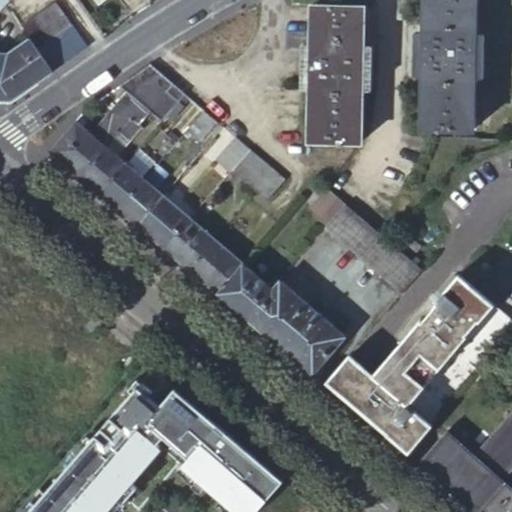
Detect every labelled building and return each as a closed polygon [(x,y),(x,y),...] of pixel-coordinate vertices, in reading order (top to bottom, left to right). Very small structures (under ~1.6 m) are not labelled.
[(473,129),(474,77),(475,32),(476,0),(423,0),(423,31),(422,75),(421,127),(435,128),(435,132),(438,132),(439,128),(473,129)] [(34,39),(55,69),(87,47),(66,16),(55,1),(23,24),(34,39)] [(360,141),(362,90),(364,43),(364,5),(312,4),(311,42),(310,88),(308,139),(338,140),(338,144),(342,145),(342,141),(360,141)] [(412,75),(422,75),(423,31),(413,30),(412,75)] [(475,32),(474,77),(485,77),(486,32),(475,32)] [(0,99),(10,100),(51,71),(28,39),(7,53),(0,53),(0,99)] [(300,88),(310,88),(311,42),(301,42),(300,88)] [(364,43),(362,90),(372,90),(373,44),(364,43)] [(173,83),(150,64),(119,85),(126,91),(95,126),(101,131),(96,137),(76,120),(50,150),(66,164),(80,176),(106,146),(118,132),(131,118),(138,124),(149,111),(166,90),(173,83)] [(166,90),(149,111),(161,121),(168,113),(178,101),(185,93),(173,83),(166,90)] [(168,113),(173,117),(183,106),(178,101),(168,113)] [(199,140),(216,120),(203,109),(186,129),(199,140)] [(131,118),(118,132),(128,140),(141,126),(138,124),(131,118)] [(216,159),(230,170),(231,169),(249,148),(235,136),(216,159)] [(100,193),(126,162),(106,146),(80,176),(91,186),(100,193)] [(267,198),(284,177),(249,148),(231,169),(267,198)] [(128,164),(126,162),(100,193),(110,202),(118,209),(144,178),(141,175),(154,161),(140,149),(128,164)] [(128,218),(137,225),(163,194),(144,178),(118,209),(128,218)] [(345,202),(326,186),(306,209),(325,226),(345,202)] [(152,237),(164,247),(190,217),(163,194),(137,225),(152,237)] [(421,268),(386,238),(345,202),(325,226),(401,291),(421,268)] [(206,283),(217,292),(243,261),(190,217),(164,247),(179,260),(206,283)] [(225,299),(247,317),(273,287),(243,261),(217,292),(225,299)] [(371,375),(347,354),(325,381),(406,450),(429,424),(407,405),(466,336),(464,335),(476,321),(478,322),(492,306),(457,276),(437,299),(439,301),(421,321),(419,320),(371,375)] [(247,317),(312,373),(344,335),(279,279),(273,287),(247,317)] [(255,511),(283,480),(185,396),(175,408),(164,398),(159,405),(151,399),(167,381),(151,368),(26,511),(121,511),(122,511),(113,503),(121,495),(138,509),(178,463),(234,511),(255,511)] [(482,462),(446,430),(432,445),(417,463),(453,494),(458,499),(473,511),(477,511),(479,511),(511,511),(511,488),(493,472),(497,468),(506,476),(511,468),(511,408),(476,449),(485,458),(482,462)] [(429,424),(406,450),(408,452),(421,436),(430,425),(429,424)]
